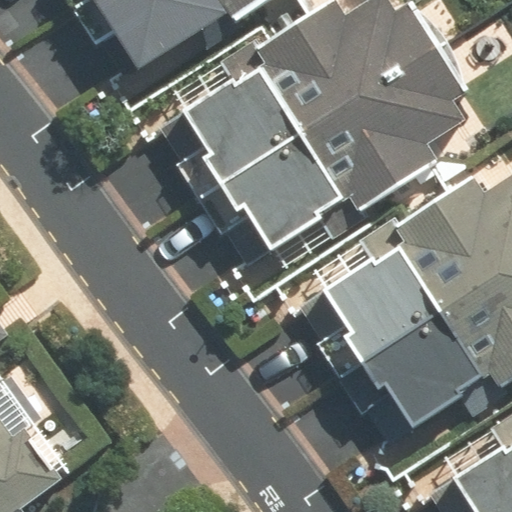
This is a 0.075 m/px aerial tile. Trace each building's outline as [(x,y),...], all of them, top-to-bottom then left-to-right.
[(97,0),(148,78),(268,0),(97,0)] [(169,103),(266,262),(439,163),(465,94),(413,8),(334,3),(169,103)] [(317,289),(417,431),(511,375),(511,180),(475,177),(317,289)] [(0,511),(20,511),(72,474),(0,378),(0,511)] [(511,511),(511,419),(426,476),(449,511),(511,511)]
